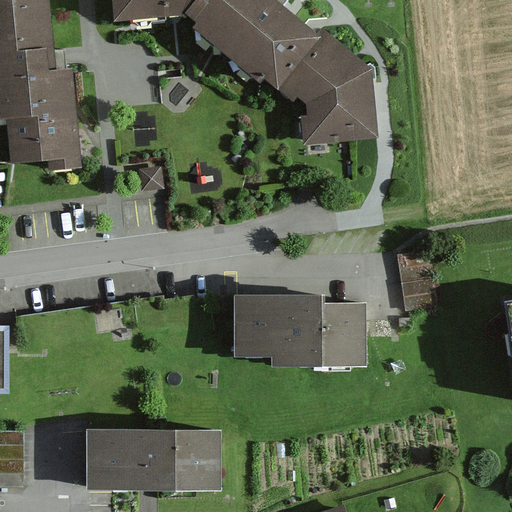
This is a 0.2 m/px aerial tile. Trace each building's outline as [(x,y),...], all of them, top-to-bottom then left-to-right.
[(45,0),(8,0),(0,1),(0,110),(10,109),(16,164),(82,156),(71,68),(55,70),(45,0)] [(198,23),(217,0),(114,0),(116,21),(186,13),(198,23)] [(333,51),(272,0),(217,0),(198,23),(289,102),(333,51)] [(333,51),(289,102),(295,107),(297,146),(371,142),(366,78),(333,51)] [(143,190),(165,188),(164,167),(142,168),(143,190)] [(431,252),(401,256),(408,304),(437,300),(431,252)] [(348,293),(238,295),(239,353),(294,352),(294,366),(379,364),(378,301),(348,302),(348,293)] [(226,434),(90,434),(90,488),(226,488),(226,434)] [(25,435),(0,435),(0,485),(25,486),(25,435)] [(348,511),(345,500),(307,511),(348,511)]
